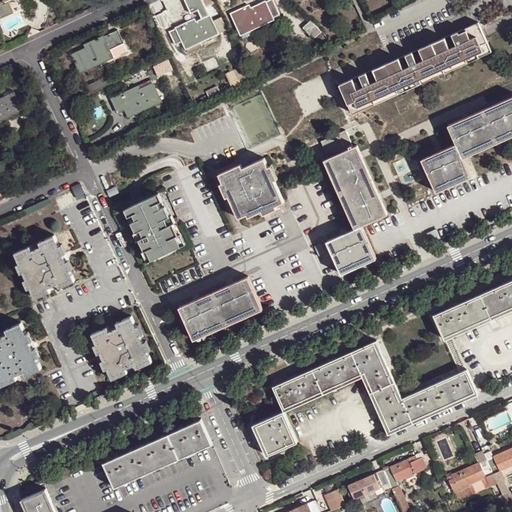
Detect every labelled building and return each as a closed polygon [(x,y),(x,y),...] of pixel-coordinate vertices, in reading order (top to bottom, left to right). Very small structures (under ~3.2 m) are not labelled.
[(238,7),(231,11),(241,32),(274,17),(274,15),(280,12),(274,0),(263,0),(247,8),(246,4),(238,7)] [(0,2),(0,19),(13,14),(7,3),(2,6),(0,2)] [(176,26),(170,29),(176,42),(183,39),(187,47),(219,32),(210,13),(192,21),(190,18),(175,25),(176,26)] [(478,21),(432,42),(446,71),(492,51),(478,21)] [(89,43),(71,52),(79,70),(112,55),(108,47),(123,40),(117,28),(102,34),(88,40),(89,43)] [(432,42),(387,62),(400,92),(446,71),(432,42)] [(387,62),(340,83),(354,113),(377,102),(400,92),(387,62)] [(86,87),(90,95),(112,84),(109,76),(86,87)] [(134,86),(112,96),(118,109),(126,105),(129,113),(160,98),(152,80),(135,88),(134,86)] [(0,118),(2,118),(3,121),(22,112),(13,94),(0,100),(0,118)] [(497,133),(501,141),(511,136),(511,96),(448,125),(456,144),(422,159),(426,167),(497,133)] [(355,228),(333,237),(349,270),(375,259),(361,226),(387,214),(357,145),(353,146),(346,130),(321,141),(328,158),(326,159),(353,218),(351,219),(355,228)] [(464,157),(501,141),(497,133),(426,167),(436,191),(472,177),(464,157)] [(227,198),(235,215),(279,192),(274,180),(276,179),(269,165),(267,166),(263,157),(242,167),(240,164),(218,175),(221,183),(219,184),(225,199),(227,198)] [(325,159),(351,219),(353,218),(326,159),(325,159)] [(151,259),(157,257),(181,246),(176,236),(178,235),(173,224),(169,225),(167,222),(165,218),(170,216),(165,206),(158,209),(155,203),(163,200),(159,192),(125,208),(128,215),(133,214),(136,219),(131,221),(136,232),(140,229),(142,233),(137,235),(144,250),(146,249),(151,259)] [(279,192),(235,215),(237,218),(245,214),(247,217),(262,210),(263,214),(276,208),(275,206),(284,201),(279,192)] [(29,239),(13,246),(34,291),(49,285),(47,280),(56,277),(58,281),(74,274),(53,228),(38,235),(40,238),(31,242),(29,239)] [(349,270),(333,237),(326,241),(340,274),(349,270)] [(321,243),(314,246),(318,256),(325,253),(321,243)] [(248,269),(177,300),(192,333),(262,302),(248,269)] [(511,279),(434,314),(445,339),(454,336),(496,316),(511,309),(511,279)] [(106,321),(91,327),(112,374),(128,367),(125,362),(134,358),(136,363),(152,356),(132,310),(116,316),(118,320),(108,324),(106,321)] [(0,380),(0,381),(15,374),(13,370),(23,365),(25,369),(40,362),(20,317),(5,324),(6,328),(0,330),(0,380)] [(467,368),(460,371),(403,397),(377,340),(273,387),(284,411),(361,376),(388,435),(479,392),(467,368)] [(455,340),(447,344),(460,371),(467,368),(455,340)] [(296,441),(283,411),(252,425),(265,455),(296,441)] [(213,445),(201,419),(104,463),(115,488),(213,445)] [(498,485),(502,494),(510,491),(501,472),(511,466),(511,449),(494,458),(491,451),(488,453),(484,455),(486,461),(498,485)] [(435,463),(431,454),(411,462),(409,459),(383,470),(389,484),(398,503),(404,499),(396,481),(403,477),(405,478),(416,473),(415,472),(435,463)] [(490,488),(498,485),(486,461),(451,476),(453,480),(449,482),(454,492),(457,491),(458,492),(469,487),(469,486),(485,479),(490,488)] [(389,484),(383,470),(364,479),(345,487),(351,500),(389,484)] [(21,500),(26,511),(56,511),(46,488),(21,500)] [(338,489),(324,495),(331,511),(345,505),(338,489)] [(404,499),(398,503),(401,509),(407,506),(404,499)] [(318,511),(314,501),(289,511),(318,511)]
